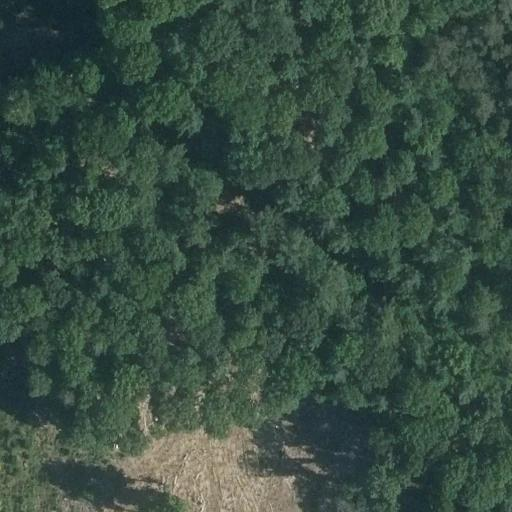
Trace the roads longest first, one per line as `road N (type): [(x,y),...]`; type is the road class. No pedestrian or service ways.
road 1 (track): [(421,301),(206,142),(141,83),(129,55)]
road 2 (track): [(430,308),(504,511)]
road 3 (track): [(129,55),(0,111)]
